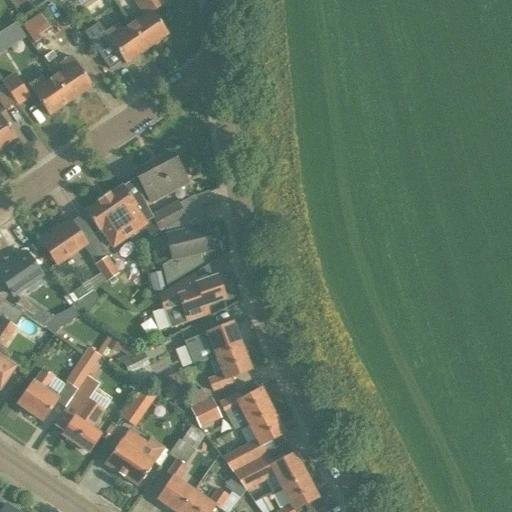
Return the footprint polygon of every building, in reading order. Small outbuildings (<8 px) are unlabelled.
[(130,24),(147,49),(169,34),(153,11),(166,3),(163,0),(131,0),(142,16),(130,24)] [(52,18),(47,10),(40,14),(39,13),(21,25),(33,43),(39,39),(37,36),(49,28),(46,23),(52,18)] [(147,49),(130,24),(126,19),(105,33),(100,26),(87,35),(112,73),(147,49)] [(0,53),(28,37),(18,21),(0,32),(0,53)] [(54,77),(71,101),(92,86),(71,56),(59,65),(63,70),(54,77)] [(19,72),(29,84),(39,76),(29,64),(19,72)] [(17,106),(29,98),(13,74),(1,82),(17,106)] [(71,101),(54,77),(47,82),(43,76),(29,86),(50,116),(71,101)] [(0,149),(16,139),(0,114),(0,149)] [(149,203),(188,183),(171,151),(133,172),(149,203)] [(136,205),(123,186),(109,195),(107,192),(97,200),(99,203),(85,212),(113,252),(129,242),(114,220),(136,205)] [(164,228),(182,218),(185,217),(177,201),(150,215),(158,231),(164,228)] [(182,218),(164,228),(166,236),(171,258),(160,265),(166,286),(201,264),(202,264),(199,252),(211,249),(205,226),(185,231),(182,218)] [(93,265),(104,282),(117,274),(105,257),(107,256),(92,234),(83,240),(71,222),(42,242),(57,265),(83,247),(95,264),(93,265)] [(0,277),(13,296),(48,271),(33,248),(0,271),(0,277)] [(223,299),(215,276),(196,283),(193,274),(158,295),(169,328),(207,314),(204,306),(223,299)] [(93,292),(73,305),(75,309),(56,323),(59,327),(89,309),(97,299),(93,292)] [(16,322),(24,312),(13,304),(5,314),(16,322)] [(42,332),(22,318),(15,328),(0,318),(0,389),(15,368),(17,370),(42,332)] [(192,365),(214,356),(241,345),(231,322),(183,342),(192,365)] [(111,339),(106,347),(117,354),(119,350),(121,346),(111,339)] [(241,345),(214,356),(221,373),(206,379),(211,392),(232,384),(230,379),(251,370),(241,345)] [(65,382),(78,391),(87,377),(86,376),(99,357),(100,357),(87,348),(64,382),(65,382)] [(127,375),(148,365),(142,352),(121,362),(127,375)] [(42,421),(57,398),(45,390),(53,377),(41,368),(17,404),(42,421)] [(98,384),(90,379),(87,377),(78,391),(65,408),(62,412),(72,419),(62,434),(87,452),(99,434),(91,429),(104,410),(88,399),(98,384)] [(134,427),(156,395),(143,386),(121,418),(134,427)] [(247,424),(272,410),(260,388),(239,399),(236,393),(218,402),(224,415),(229,412),(237,428),(247,423),(247,424)] [(93,400),(107,409),(113,399),(99,391),(93,400)] [(199,429),(219,418),(210,400),(189,410),(199,429)] [(231,473),(265,455),(261,447),(285,434),(272,410),(247,424),(255,439),(221,458),(231,473)] [(175,511),(178,511),(193,491),(177,480),(186,468),(183,466),(204,435),(190,426),(180,441),(177,440),(167,455),(174,460),(166,472),(171,476),(156,499),(175,511)] [(146,443),(128,431),(121,441),(120,440),(104,464),(137,486),(163,448),(150,439),(146,443)] [(207,469),(217,455),(202,444),(192,459),(207,469)] [(281,488),(306,475),(294,453),(270,465),(265,455),(231,473),(245,491),(275,475),(281,488)] [(306,475),(281,488),(290,504),(274,511),(293,511),(319,499),(306,475)] [(193,491),(178,511),(209,511),(214,506),(219,509),(227,497),(216,489),(208,501),(193,491)]
